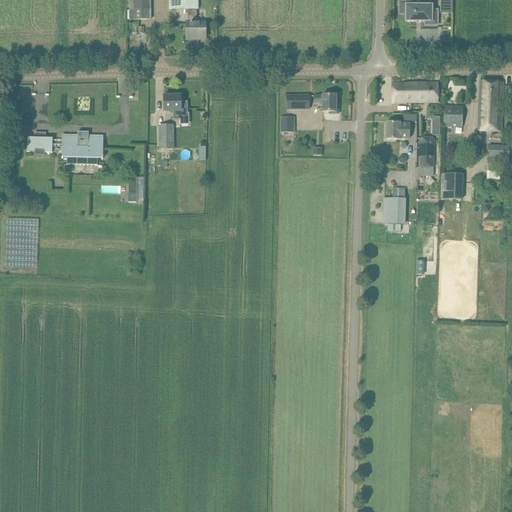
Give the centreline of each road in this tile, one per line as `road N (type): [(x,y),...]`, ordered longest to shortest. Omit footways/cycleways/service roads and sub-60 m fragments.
road 1 (unclassified): [(350,511),(363,72)]
road 2 (unclassified): [(0,79),(363,72)]
road 3 (unclassified): [(377,71),(511,70)]
